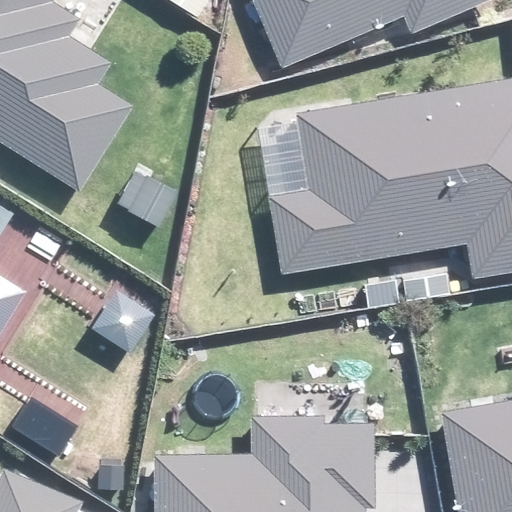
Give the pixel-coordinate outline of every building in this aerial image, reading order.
[(0,0),(0,129),(95,188),(142,113),(104,90),(119,66),(79,42),(90,24),(59,5),(62,0),(0,0)] [(258,0),(283,65),(403,18),(410,36),(503,0),(258,0)] [(511,83),(300,109),(312,187),(274,193),(284,268),(471,245),(475,274),(511,267),(511,83)] [(0,248),(22,214),(0,200),(0,346),(32,295),(0,275),(0,248)] [(511,511),(511,395),(440,408),(458,511),(511,511)] [(366,511),(366,510),(372,510),(374,420),(252,418),(251,452),(157,450),(156,511),(366,511)] [(0,511),(74,511),(80,499),(16,472),(0,508),(0,511)]
